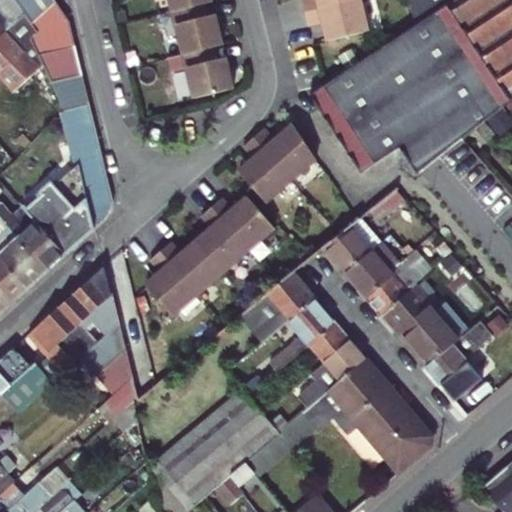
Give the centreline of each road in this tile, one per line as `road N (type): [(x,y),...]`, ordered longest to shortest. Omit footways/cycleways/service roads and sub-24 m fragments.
road 1 (residential): [(139,215),(264,101),(266,69),(248,0)]
road 2 (residential): [(314,263),(470,447)]
road 3 (residential): [(82,0),(139,215)]
road 4 (residential): [(0,337),(96,253)]
